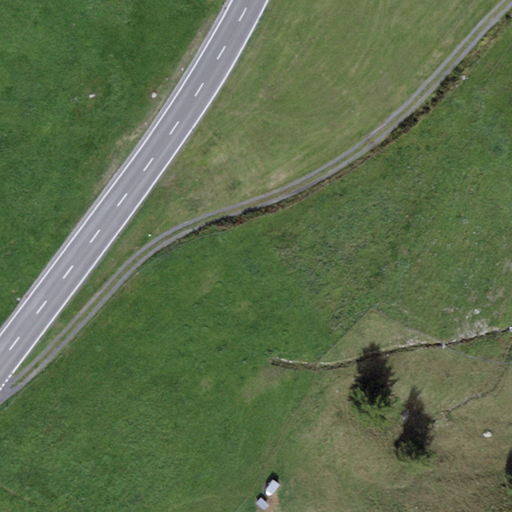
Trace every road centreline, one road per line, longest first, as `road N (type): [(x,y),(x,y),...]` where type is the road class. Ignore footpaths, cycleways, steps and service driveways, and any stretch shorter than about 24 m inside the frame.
road 1 (track): [(0,394),(155,246),(300,184),(372,139),(511,0)]
road 2 (primary): [(249,0),(158,151),(0,365)]
